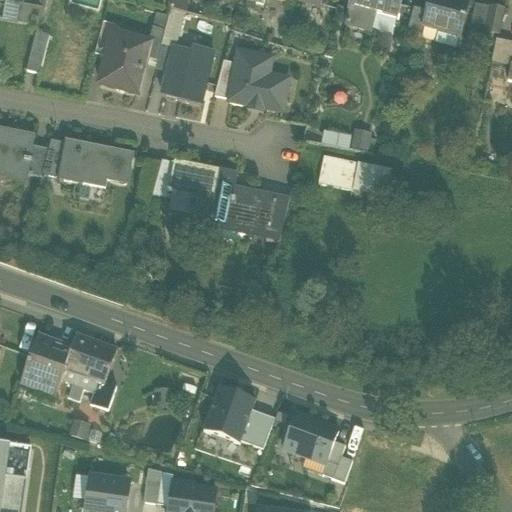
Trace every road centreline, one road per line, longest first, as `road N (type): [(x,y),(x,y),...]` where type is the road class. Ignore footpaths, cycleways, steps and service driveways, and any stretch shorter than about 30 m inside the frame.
road 1 (tertiary): [(0,285),(349,406),(440,415)]
road 2 (residential): [(0,100),(275,157)]
road 3 (residential): [(440,415),(442,441),(508,511)]
